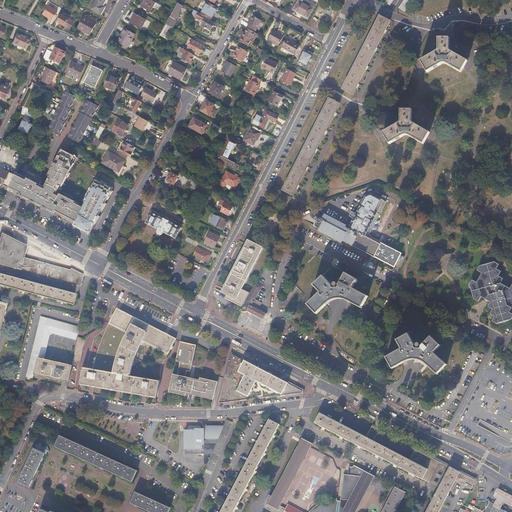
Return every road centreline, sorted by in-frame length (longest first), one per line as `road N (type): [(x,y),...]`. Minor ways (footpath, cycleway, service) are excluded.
road 1 (residential): [(44,398),(156,414),(308,402)]
road 2 (residential): [(194,313),(311,82)]
road 3 (residential): [(188,100),(96,263)]
road 4 (primary): [(321,380),(194,313)]
